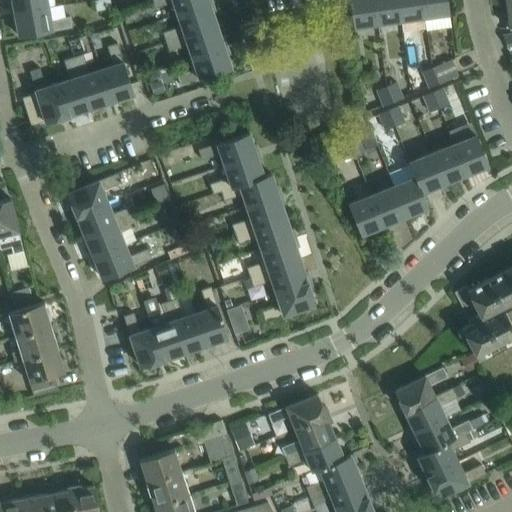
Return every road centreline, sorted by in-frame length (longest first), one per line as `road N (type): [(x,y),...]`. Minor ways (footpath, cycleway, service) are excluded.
road 1 (residential): [(101,424),(344,341),(511,199)]
road 2 (residential): [(101,424),(77,302),(18,157)]
road 3 (residential): [(18,157),(220,92)]
road 4 (residential): [(474,0),(511,114)]
